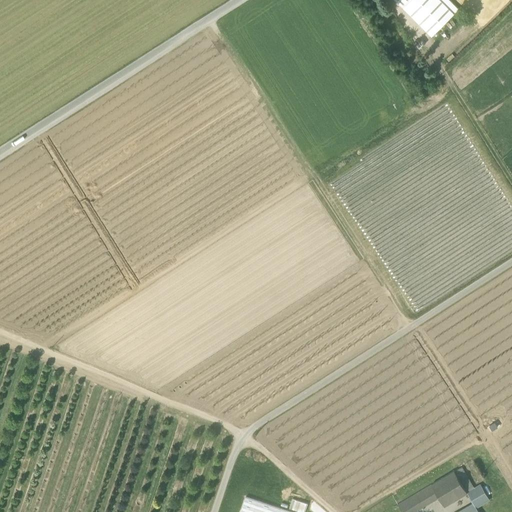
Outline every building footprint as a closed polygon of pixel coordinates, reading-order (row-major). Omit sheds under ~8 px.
[(395,0),(432,36),(458,10),(448,0),(395,0)] [(462,467),(454,471),(467,493),(466,493),(473,504),(473,503),(476,508),(489,500),(480,484),(474,488),(462,467)] [(444,506),(466,493),(467,493),(454,471),(431,484),(439,497),(444,506)] [(439,497),(431,484),(421,491),(428,503),(439,497)] [(415,494),(422,507),(428,503),(421,491),(415,494)] [(413,511),(422,507),(415,494),(398,504),(402,511),(413,511)] [(240,511),(289,511),(245,497),(240,511)] [(458,511),(478,511),(476,508),(473,503),(473,504),(458,511)]
